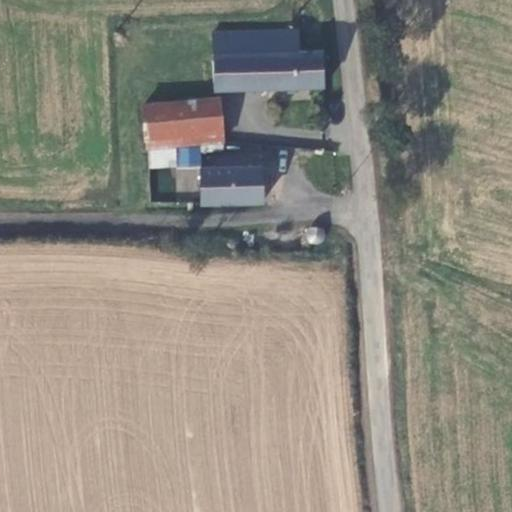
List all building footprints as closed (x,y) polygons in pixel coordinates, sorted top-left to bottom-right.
[(194,79),(306,79),(307,39),(283,39),(281,20),(192,18),(194,79)] [(129,141),(202,137),(199,92),(126,97),(129,141)] [(243,159),(187,162),(189,197),(215,197),(244,194),(243,159)] [(189,197),(187,162),(166,163),(168,198),(189,197)] [(290,237),(292,240),(301,241),(304,238),(306,234),(305,230),(302,227),(298,225),(294,226),(291,229),(289,233),(290,237)]
